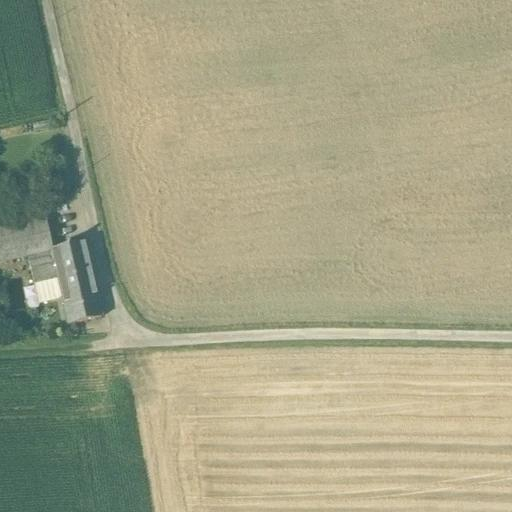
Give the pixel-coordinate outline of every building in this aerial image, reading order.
[(39,189),(0,197),(0,231),(46,221),(39,189)] [(46,221),(0,231),(0,263),(28,257),(51,252),(51,251),(52,250),(46,221)] [(52,250),(51,251),(51,252),(58,279),(61,293),(94,286),(84,243),(52,250)] [(51,252),(28,257),(35,284),(58,279),(51,252)] [(94,286),(61,293),(68,326),(101,319),(94,286)]
